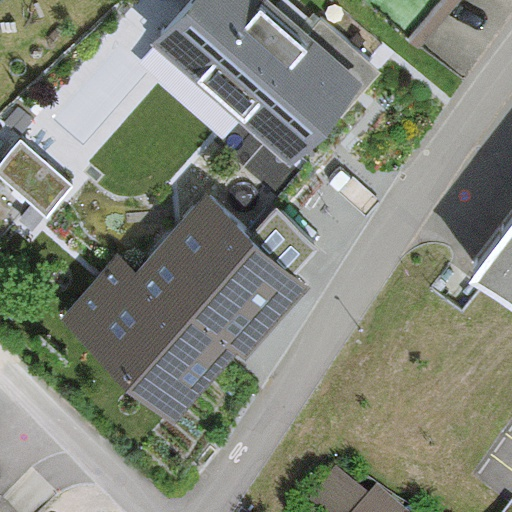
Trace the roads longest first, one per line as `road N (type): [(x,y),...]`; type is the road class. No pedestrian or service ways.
road 1 (residential): [(196,511),(511,71)]
road 2 (track): [(156,511),(0,355)]
